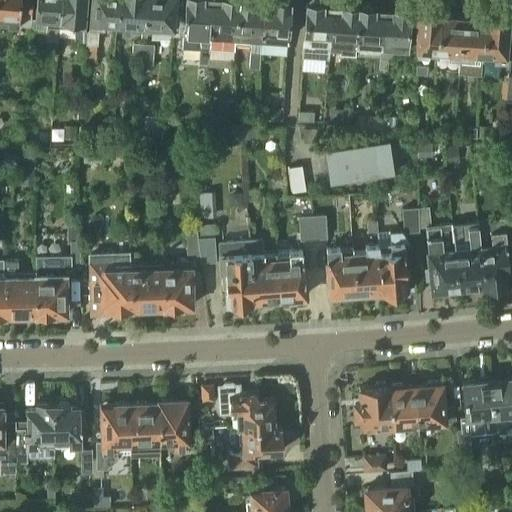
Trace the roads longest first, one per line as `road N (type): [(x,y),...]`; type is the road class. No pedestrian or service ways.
road 1 (residential): [(0,358),(310,347)]
road 2 (residential): [(310,347),(511,329)]
road 3 (residential): [(320,511),(310,347)]
